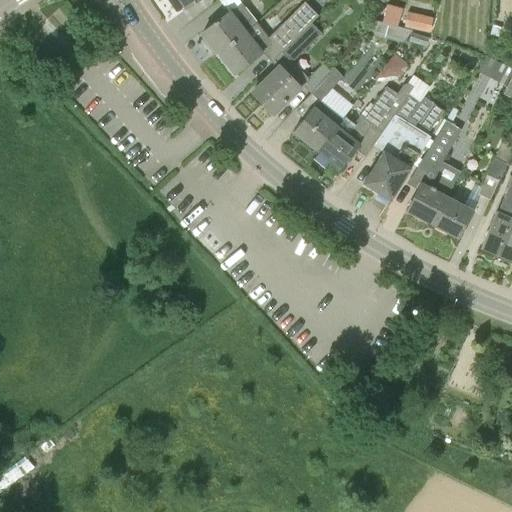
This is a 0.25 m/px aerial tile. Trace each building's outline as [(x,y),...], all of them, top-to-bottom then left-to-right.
[(178,0),(186,10),(198,0),(178,0)] [(219,53),(257,23),(239,0),(217,0),(225,12),(202,33),(210,43),(209,44),(215,52),(217,51),(219,53)] [(401,21),(403,5),(388,3),(386,19),(401,21)] [(407,13),(404,27),(427,32),(430,18),(407,13)] [(265,51),(274,60),(288,46),(311,23),(302,14),(272,44),(257,23),(219,53),(220,56),(219,57),(225,65),(227,64),(235,74),(261,53),(262,54),(265,51)] [(374,35),(401,43),(404,29),(378,22),(374,35)] [(292,61),(321,33),(311,23),(288,46),(274,60),(279,66),(252,92),(273,114),(302,86),(310,93),(330,72),(322,66),(308,78),(292,61)] [(492,26),(490,34),(498,37),(500,29),(492,26)] [(393,55),(375,79),(377,82),(381,82),(400,80),(408,67),(406,63),(393,55)] [(507,85),(511,74),(511,69),(485,56),(477,72),(507,85)] [(317,150),(342,119),(321,102),(343,77),(335,67),(330,72),(310,93),(311,94),(309,97),(316,103),(293,132),(294,133),(294,132),(317,150)] [(511,99),(511,74),(507,85),(502,95),(511,99)] [(408,95),(413,88),(407,84),(403,85),(396,94),(386,87),(363,121),(357,127),(345,118),(343,120),(342,119),(317,150),(339,168),(339,169),(340,170),(359,145),(369,153),(379,137),(408,95)] [(408,95),(379,137),(380,137),(374,146),(384,153),(363,184),(364,185),(365,184),(389,200),(388,200),(390,201),(423,155),(421,153),(431,137),(405,121),(408,117),(430,131),(443,112),(422,98),(419,102),(408,95)] [(432,225),(447,197),(453,184),(434,174),(461,131),(446,122),(418,166),(426,170),(405,211),(406,211),(432,225)] [(490,200),(507,164),(495,159),(478,194),(490,200)] [(511,178),(499,210),(483,249),(511,260),(511,258),(511,178)] [(458,239),(473,211),(468,208),(447,197),(432,225),(457,238),(458,239)] [(30,457),(0,472),(0,487),(36,469),(30,457)]
